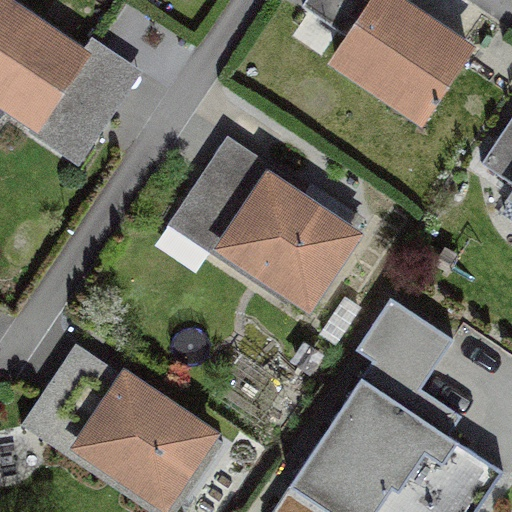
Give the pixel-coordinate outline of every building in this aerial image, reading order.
[(465,55),(379,0),(367,0),(323,68),(418,128),(465,55)] [(82,59),(0,7),(0,110),(35,133),(82,59)] [(354,244),(259,184),(212,257),(307,318),(354,244)] [(362,365),(264,511),(469,511),(505,458),(362,365)] [(165,511),(208,445),(114,385),(67,458),(150,511),(165,511)]
